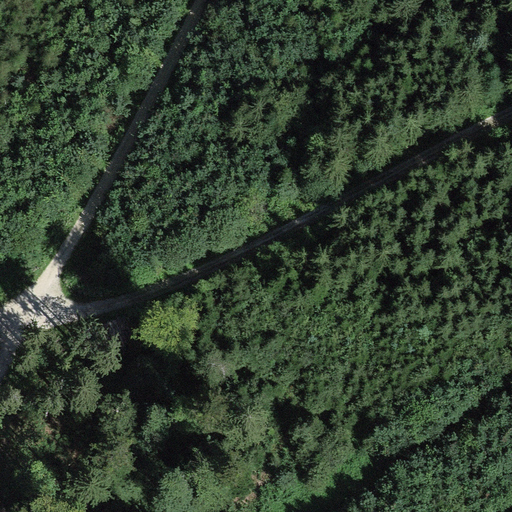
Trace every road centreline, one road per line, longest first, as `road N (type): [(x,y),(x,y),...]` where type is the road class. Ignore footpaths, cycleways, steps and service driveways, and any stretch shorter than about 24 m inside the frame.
road 1 (track): [(511,112),(239,254),(102,308),(20,325)]
road 2 (track): [(20,325),(200,0)]
